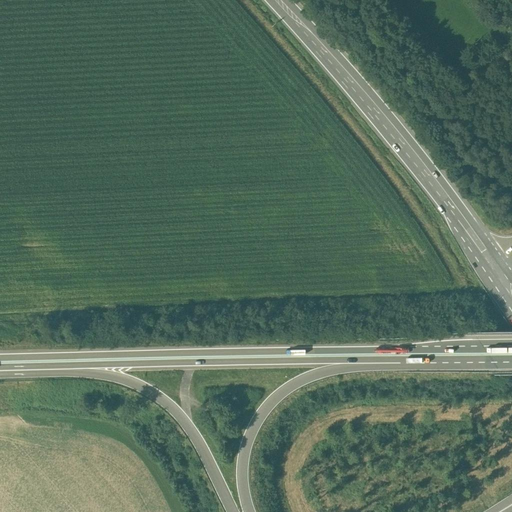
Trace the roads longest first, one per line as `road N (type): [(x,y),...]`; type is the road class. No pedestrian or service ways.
road 1 (trunk): [(511,344),(0,355)]
road 2 (trunk): [(0,365),(451,355)]
road 3 (primary): [(277,0),(409,150),(485,252)]
road 4 (trunk): [(251,511),(242,462),(256,422),(283,390),(326,370),(451,355)]
road 5 (trunk): [(0,371),(113,374),(157,394),(190,427),(234,511)]
